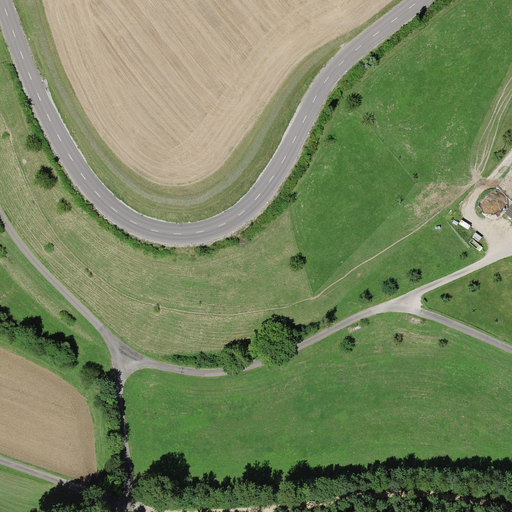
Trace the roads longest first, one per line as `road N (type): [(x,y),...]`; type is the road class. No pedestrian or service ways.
road 1 (tertiary): [(2,0),(51,127),(95,196),(116,216),(171,237),(216,230),(245,212),(270,182),(331,68),(414,0)]
road 2 (track): [(128,352),(163,367),(229,371),(394,304),(511,350)]
road 3 (track): [(511,509),(420,492),(231,511)]
road 4 (track): [(0,214),(45,280),(128,352)]
road 5 (track): [(128,352),(118,386),(129,479),(123,504)]
road 6 (track): [(0,459),(123,504)]
road 7 (track): [(394,304),(511,248)]
